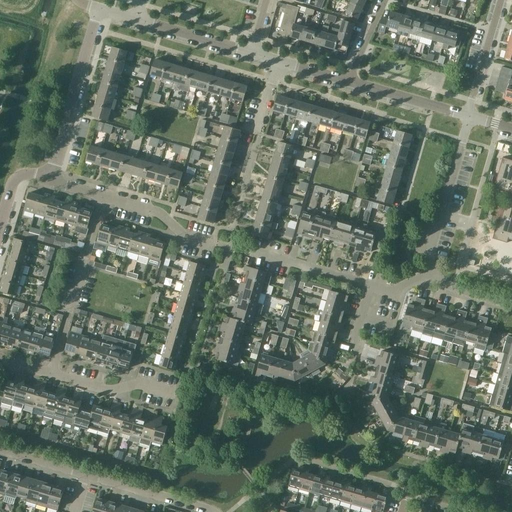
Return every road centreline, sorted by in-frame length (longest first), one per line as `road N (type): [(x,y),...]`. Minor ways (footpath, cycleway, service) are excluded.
road 1 (residential): [(212,511),(0,449)]
road 2 (residential): [(51,374),(102,197)]
road 3 (residential): [(51,176),(100,13)]
road 4 (residential): [(423,281),(469,118)]
road 5 (residential): [(372,288),(244,251)]
road 6 (residential): [(172,392),(133,382),(110,391),(51,374)]
road 7 (residential): [(469,118),(349,81)]
road 8 (residential): [(216,245),(102,197)]
road 9 (residential): [(469,118),(500,0)]
road 10 (residential): [(253,54),(136,22)]
